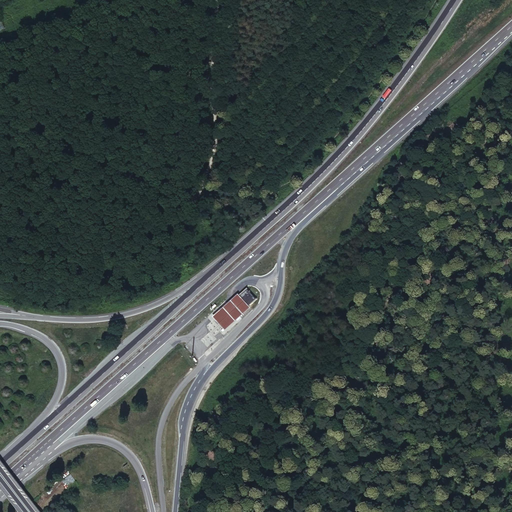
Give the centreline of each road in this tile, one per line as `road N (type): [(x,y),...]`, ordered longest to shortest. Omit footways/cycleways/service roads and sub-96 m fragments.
road 1 (trunk): [(44,451),(333,188)]
road 2 (trunk): [(174,511),(188,399),(268,311),(283,248),(333,188)]
road 3 (trunk): [(456,0),(358,134),(239,250)]
road 4 (track): [(216,190),(285,184),(371,87),(433,0)]
road 5 (trunk): [(239,250),(24,442)]
road 6 (trunk): [(333,188),(511,25)]
road 7 (track): [(0,111),(141,181),(179,192),(216,190)]
road 8 (trunk): [(239,250),(145,308),(104,318),(40,317)]
road 9 (track): [(216,190),(216,0)]
road 10 (trunk): [(0,323),(40,335),(62,367),(53,405),(24,442)]
road 11 (trunk): [(44,451),(91,438),(119,446),(141,474),(151,511)]
